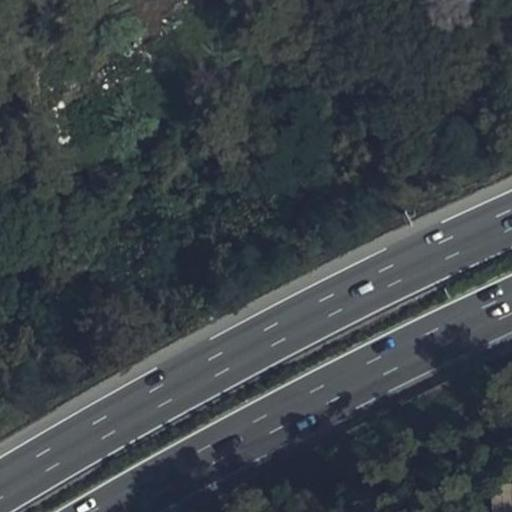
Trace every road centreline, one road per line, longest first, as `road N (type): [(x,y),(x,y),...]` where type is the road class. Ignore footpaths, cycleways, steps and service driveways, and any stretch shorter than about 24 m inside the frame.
road 1 (motorway): [(511,221),(240,351),(0,489)]
road 2 (motorway): [(108,511),(294,406),(511,299)]
